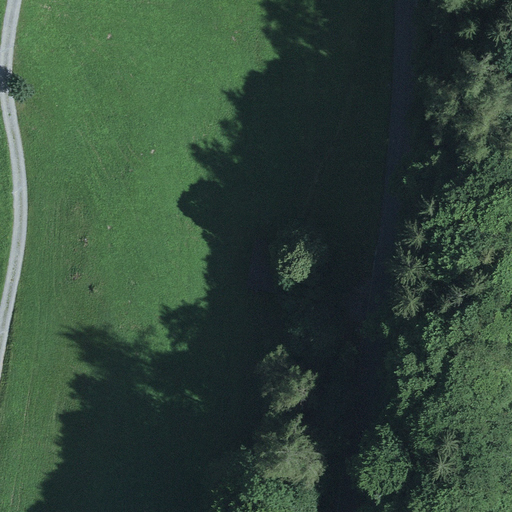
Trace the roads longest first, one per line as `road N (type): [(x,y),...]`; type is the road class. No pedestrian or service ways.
road 1 (unclassified): [(406,0),(398,138),(347,511)]
road 2 (track): [(14,0),(3,77),(21,222),(0,345)]
